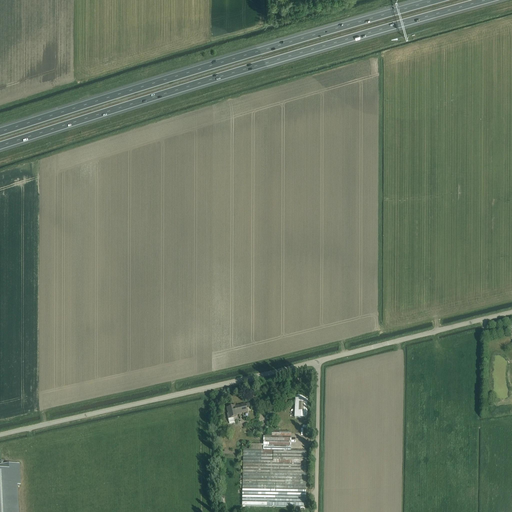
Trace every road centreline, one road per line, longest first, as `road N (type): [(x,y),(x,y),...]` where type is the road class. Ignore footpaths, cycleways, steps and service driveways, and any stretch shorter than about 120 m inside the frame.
road 1 (unclassified): [(0,434),(511,313)]
road 2 (motorway): [(0,145),(484,0)]
road 3 (motorway): [(435,0),(0,131)]
